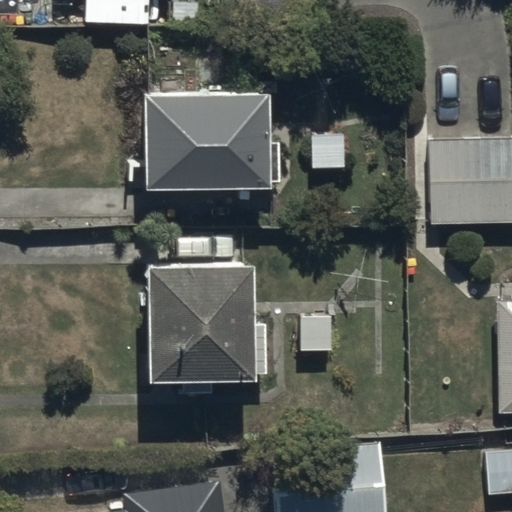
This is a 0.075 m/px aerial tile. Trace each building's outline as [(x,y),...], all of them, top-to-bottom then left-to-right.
[(220,0),(221,18),(306,15),(305,0),(220,0)] [(140,95),(140,189),(267,189),(268,96),(140,95)] [(511,144),(430,146),(431,230),(511,228),(511,144)] [(245,266),(139,267),(139,341),(133,341),(133,380),(245,379),(245,266)] [(511,303),(497,304),(499,418),(511,417),(511,303)] [(272,453),(275,511),(383,511),(380,447),(272,453)] [(222,511),(219,487),(121,498),(122,511),(222,511)]
